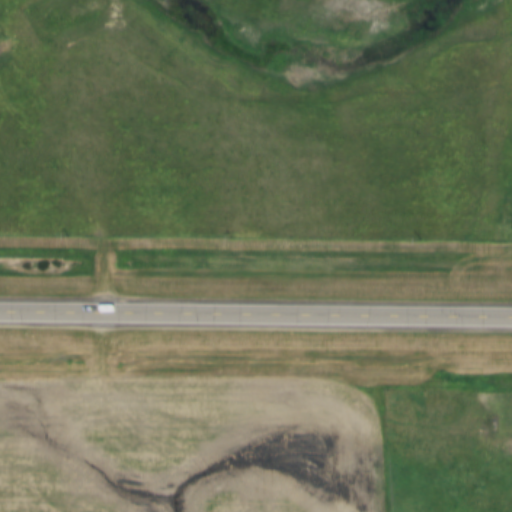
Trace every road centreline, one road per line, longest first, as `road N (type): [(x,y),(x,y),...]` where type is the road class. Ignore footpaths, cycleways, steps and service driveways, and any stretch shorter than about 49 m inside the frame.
road 1 (primary): [(0,310),(511,317)]
road 2 (track): [(117,312),(72,41)]
